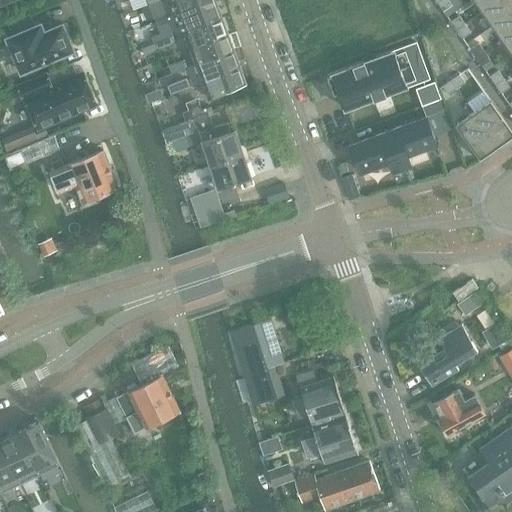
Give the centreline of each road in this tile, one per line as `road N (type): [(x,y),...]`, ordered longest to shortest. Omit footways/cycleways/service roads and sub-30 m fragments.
road 1 (tertiary): [(426,511),(337,241)]
road 2 (residential): [(337,241),(252,0)]
road 3 (residential): [(169,291),(235,511)]
road 4 (tertiary): [(177,289),(337,241)]
